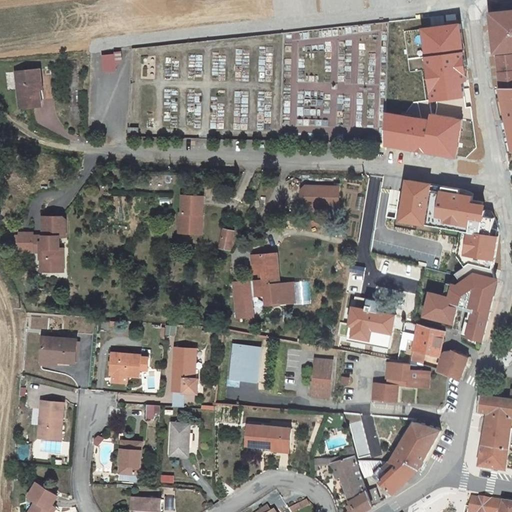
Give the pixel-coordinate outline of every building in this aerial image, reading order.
[(511,9),(489,12),(494,53),(511,51),(511,9)] [(120,70),(119,53),(101,54),(103,72),(120,70)] [(511,54),(497,56),(497,59),(501,88),(511,87),(511,54)] [(36,71),(17,73),(20,109),(42,107),(40,90),(39,81),(37,81),(36,71)] [(511,147),(511,89),(500,91),(511,148),(511,147)] [(130,129),(130,137),(138,137),(138,132),(136,129),(130,129)] [(398,184),(382,181),(377,208),(387,210),(402,213),(403,213),(415,215),(439,220),(443,192),(398,184)] [(340,184),(301,183),(301,203),(339,204),(340,184)] [(179,231),(198,233),(199,214),(204,215),(206,196),(184,194),(183,212),(181,212),(179,231)] [(402,213),(387,210),(386,214),(389,215),(388,219),(395,220),(396,219),(400,220),(401,217),(402,213)] [(41,255),(41,274),(56,274),(55,261),(59,261),(59,250),(59,239),(67,239),(66,222),(63,218),(43,218),(43,239),(43,245),(41,244),(41,255)] [(499,230),(485,228),(485,253),(500,255),(499,246),(499,230)] [(235,231),(224,229),(222,238),(233,241),(235,231)] [(447,255),(454,255),(455,251),(456,242),(458,234),(437,230),(435,245),(445,244),(447,255)] [(32,255),(32,239),(32,236),(19,236),(19,255),(32,255)] [(231,251),(233,241),(222,238),(219,248),(231,251)] [(32,239),(32,255),(41,255),(41,244),(43,245),(43,239),(32,239)] [(432,256),(448,259),(447,255),(445,244),(435,245),(432,256)] [(235,286),(238,318),(254,316),(252,296),(266,295),(266,305),(296,303),(294,283),(278,283),(277,271),(280,271),(278,253),(253,256),(254,274),(263,273),(264,280),(243,282),(243,286),(235,286)] [(500,267),(500,255),(485,253),(485,265),(500,267)] [(450,280),(461,282),(462,277),(454,275),(449,274),(448,277),(449,280),(450,280)] [(462,277),(461,282),(458,293),(469,296),(470,292),(478,294),(477,295),(480,296),(477,310),(491,313),(497,285),(462,277)] [(467,336),(484,341),(485,335),(491,313),(477,310),(480,296),(477,295),(478,294),(470,292),(469,296),(458,293),(455,312),(462,314),(460,323),(470,326),(467,336)] [(419,326),(413,324),(405,364),(410,365),(419,326)] [(410,365),(411,365),(421,367),(424,354),(440,357),(445,331),(419,326),(410,365)] [(43,338),(41,365),(58,366),(58,362),(76,363),(77,340),(43,338)] [(240,380),(240,376),(256,378),(260,348),(244,347),(244,346),(234,345),(230,379),(240,380)] [(176,347),(173,391),(184,392),(198,393),(199,380),(195,379),(197,349),(176,347)] [(262,349),(260,348),(256,378),(240,376),(240,380),(258,382),(262,349)] [(455,380),(461,382),(469,358),(453,351),(452,351),(451,352),(450,352),(449,352),(448,352),(447,352),(446,352),(445,353),(444,354),(443,354),(443,355),(442,356),(442,357),(442,358),(439,370),(440,371),(441,371),(442,372),(443,372),(444,373),(445,374),(446,374),(456,378),(455,380)] [(141,357),(140,356),(135,355),(112,354),(111,375),(139,377),(140,369),(148,370),(148,358),(141,357)] [(311,356),(307,394),(324,395),(328,357),(311,356)] [(411,369),(411,365),(410,365),(405,364),(388,360),(388,380),(409,382),(409,387),(430,389),(431,371),(411,369)] [(374,400),(399,402),(400,386),(400,385),(388,384),(375,383),(374,400)] [(511,389),(509,389),(508,398),(482,395),(480,413),(488,414),(511,417),(511,424),(511,426),(511,425),(511,389)] [(39,438),(62,441),(65,404),(41,402),(39,438)] [(511,424),(511,417),(488,414),(483,445),(509,449),(511,426),(511,424)] [(394,458),(391,463),(421,469),(425,461),(434,446),(443,431),(435,428),(416,422),(394,458)] [(189,456),(190,425),(173,424),(171,455),(189,456)] [(282,448),(290,448),(291,430),(249,426),(247,446),(274,448),(273,452),(281,452),(282,448)] [(134,443),(122,442),(121,474),(140,475),(142,444),(134,443)] [(480,466),(507,469),(509,449),(483,445),(480,466)] [(345,448),(346,452),(349,459),(356,457),(352,446),(345,448)] [(360,467),(358,461),(356,457),(349,459),(346,452),(341,453),(342,457),(329,460),(336,478),(340,476),(350,501),(352,500),(352,501),(368,493),(358,468),(360,467)] [(369,462),(358,461),(360,467),(365,479),(375,476),(383,467),(384,468),(391,463),(386,462),(369,462)] [(387,486),(396,493),(409,480),(421,469),(391,463),(384,468),(383,467),(375,476),(383,483),(381,486),(385,489),(387,486)] [(140,475),(121,474),(120,482),(140,484),(140,475)] [(29,511),(51,511),(49,511),(52,506),(58,496),(37,483),(28,497),(36,502),(29,511)] [(366,511),(374,507),(368,493),(352,501),(352,500),(350,501),(345,503),(349,511),(348,511),(366,511)] [(132,511),(160,511),(161,499),(133,498),(132,511)] [(478,499),(477,501),(472,500),(469,511),(488,511),(491,501),(478,499)] [(511,511),(511,505),(491,501),(488,511),(511,511)]
